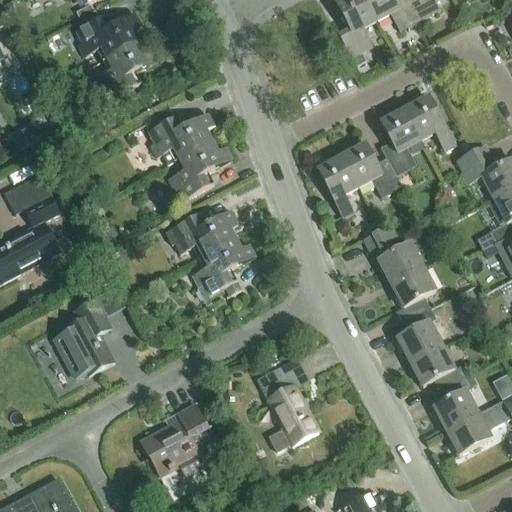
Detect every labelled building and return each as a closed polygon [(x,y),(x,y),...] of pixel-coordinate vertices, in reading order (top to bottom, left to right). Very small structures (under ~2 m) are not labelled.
[(73,0),(79,0),(84,9),(100,0),(73,0)] [(375,24),(362,0),(347,0),(335,7),(349,33),(338,38),(350,60),(370,50),(361,32),(375,24)] [(398,34),(418,23),(407,2),(397,7),(393,0),(362,0),(375,24),(389,17),(398,34)] [(432,0),(409,0),(407,2),(418,23),(439,12),(432,0)] [(11,5),(0,11),(4,18),(15,12),(11,5)] [(100,52),(106,62),(140,44),(134,34),(141,30),(135,19),(106,34),(100,23),(76,36),(81,47),(78,49),(84,61),(100,52)] [(140,44),(106,62),(112,74),(95,83),(101,95),(106,92),(111,103),(136,91),(130,79),(160,64),(153,51),(145,56),(140,44)] [(369,76),(360,58),(351,63),(360,81),(369,76)] [(404,113),(420,144),(434,136),(443,154),(453,149),(428,101),(404,113)] [(406,151),(420,144),(404,113),(380,126),(394,153),(383,159),(389,169),(394,180),(415,169),(406,151)] [(151,150),(157,161),(163,158),(168,169),(179,163),(213,145),(207,135),(214,131),(208,120),(179,135),(173,124),(149,137),(154,148),(151,150)] [(213,145),(179,163),(185,175),(168,184),(174,195),(179,193),(184,204),(209,191),(203,180),(232,165),(226,153),(219,156),(213,145)] [(400,191),(394,180),(389,169),(378,174),(364,148),(340,161),(357,191),(371,184),(380,201),(400,191)] [(489,161),(484,151),(457,166),(462,176),(489,161)] [(342,199),(357,191),(340,161),(317,173),(342,222),(352,216),(342,199)] [(462,176),(468,187),(480,181),(492,204),(511,193),(511,163),(495,172),(489,161),(462,176)] [(97,195),(89,180),(72,189),(80,204),(97,195)] [(511,193),(492,204),(505,228),(489,236),(495,247),(511,237),(511,193)] [(32,232),(0,249),(0,286),(57,256),(41,226),(57,217),(48,199),(22,213),(32,232)] [(200,262),(234,244),(228,233),(236,229),(230,217),(206,230),(200,218),(170,234),(176,245),(172,247),(179,259),(194,251),(200,262)] [(100,247),(118,238),(109,222),(91,231),(100,247)] [(396,241),(391,231),(363,246),(369,255),(396,241)] [(511,237),(495,247),(501,257),(507,254),(511,263),(511,237)] [(369,255),(374,265),(376,264),(389,289),(421,272),(408,248),(402,252),(396,241),(369,255)] [(240,294),(230,275),(254,263),(248,251),(240,255),(234,244),(200,262),(206,273),(190,281),(197,293),(200,291),(206,302),(224,293),(228,301),(240,294)] [(421,272),(389,289),(401,312),(394,315),(400,326),(427,312),(422,302),(434,296),(421,272)] [(63,336),(64,338),(58,341),(53,344),(63,361),(76,385),(86,379),(87,381),(113,367),(98,340),(110,334),(94,304),(72,316),(78,327),(63,336)] [(427,312),(400,326),(406,337),(395,343),(408,366),(439,350),(427,327),(433,323),(427,312)] [(439,350),(408,366),(421,390),(431,385),(437,395),(464,381),(458,370),(452,374),(439,350)] [(292,362),(255,382),(283,433),(268,441),(276,454),(290,446),(291,448),(317,434),(292,388),(303,382),(292,362)] [(470,392),(465,383),(464,381),(437,395),(442,406),(432,411),(444,435),(479,417),(467,394),(470,392)] [(511,425),(511,399),(501,405),(510,421),(511,425)] [(485,414),(479,417),(444,435),(457,459),(489,442),(484,434),(510,421),(501,405),(485,414)] [(213,452),(203,457),(198,447),(205,443),(207,448),(215,444),(194,406),(174,417),(178,423),(139,444),(158,480),(177,470),(182,479),(217,460),(213,452)] [(20,505),(5,511),(72,511),(57,484),(20,505)] [(381,511),(374,498),(347,511),(381,511)]
